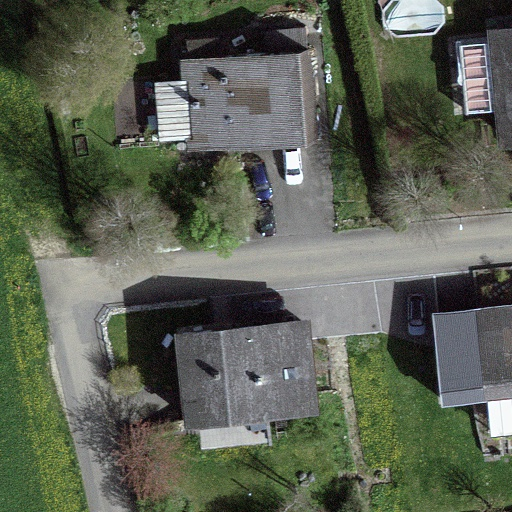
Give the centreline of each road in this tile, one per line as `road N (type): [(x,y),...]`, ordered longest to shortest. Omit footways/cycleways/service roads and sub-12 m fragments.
road 1 (residential): [(511,246),(65,290)]
road 2 (residential): [(112,511),(65,290)]
